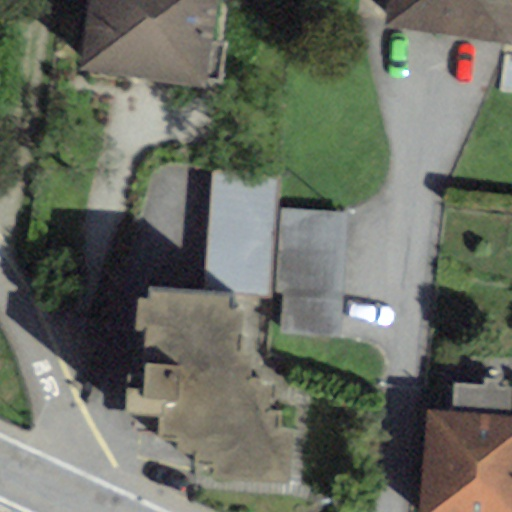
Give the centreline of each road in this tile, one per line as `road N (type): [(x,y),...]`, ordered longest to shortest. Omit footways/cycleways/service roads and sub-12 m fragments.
road 1 (unknown): [(56,387),(149,42)]
road 2 (residential): [(45,489),(61,449),(62,403),(44,352),(0,277)]
